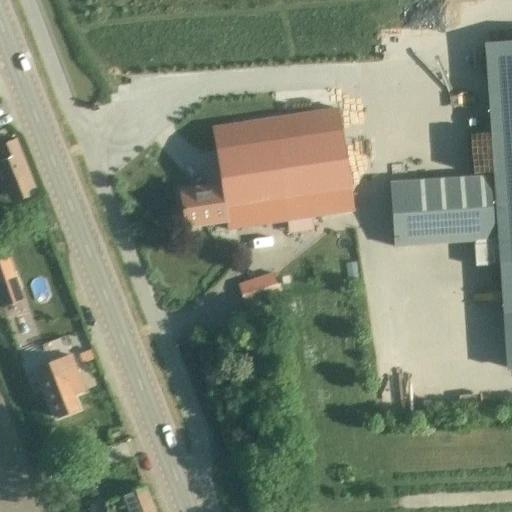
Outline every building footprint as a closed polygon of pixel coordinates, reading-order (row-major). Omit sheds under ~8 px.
[(490,177),(391,183),(394,245),(473,241),(474,261),(492,260),(501,369),(511,368),(511,43),(484,45),(490,177)] [(226,230),(354,210),(338,108),(211,128),(220,184),(180,190),(183,210),(179,210),(181,224),(185,223),(185,227),(225,221),(226,230)] [(0,196),(4,207),(28,198),(26,192),(34,188),(15,139),(0,145),(0,163),(8,184),(0,187),(0,196)] [(7,253),(0,255),(0,295),(19,289),(7,253)] [(244,308),(280,296),(273,275),(237,287),(244,308)] [(73,395),(85,391),(72,357),(39,369),(42,380),(40,381),(55,420),(79,411),(73,395)] [(74,468),(79,482),(97,475),(91,461),(74,468)] [(154,511),(145,487),(105,503),(107,510),(105,511),(154,511)]
